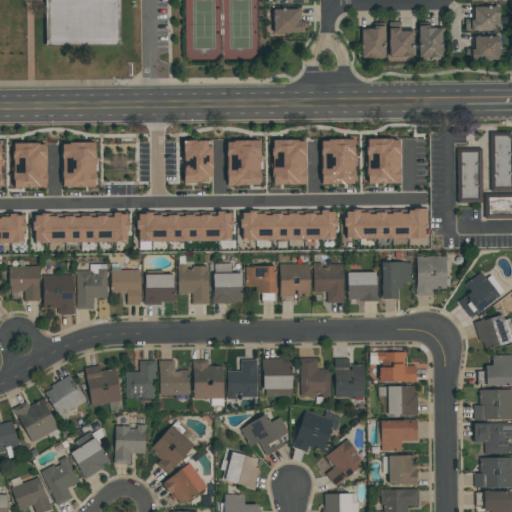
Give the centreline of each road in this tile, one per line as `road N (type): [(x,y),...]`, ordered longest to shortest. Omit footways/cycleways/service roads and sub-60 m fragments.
road 1 (secondary): [(0,108),(466,102)]
road 2 (residential): [(0,385),(90,337),(397,332),(436,340)]
road 3 (residential): [(436,340),(445,370),(446,511)]
road 4 (residential): [(1,385),(9,367),(5,339),(16,329),(48,349),(71,346)]
road 5 (residential): [(448,1),(329,7)]
